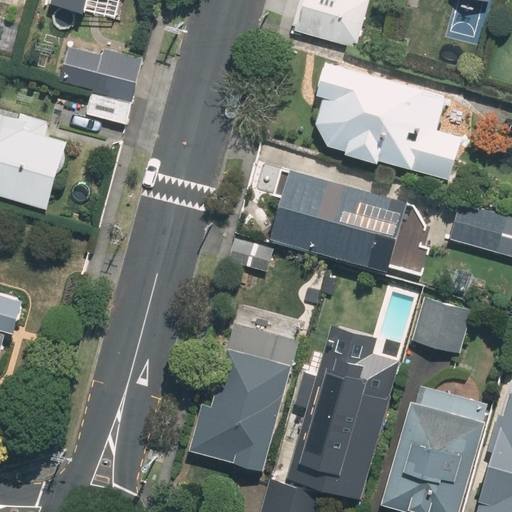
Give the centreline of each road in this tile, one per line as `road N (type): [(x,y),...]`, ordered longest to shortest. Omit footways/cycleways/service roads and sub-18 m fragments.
road 1 (tertiary): [(232,0),(129,380)]
road 2 (tertiary): [(77,495),(109,405),(129,380)]
road 3 (tertiary): [(129,380),(135,413),(119,505)]
